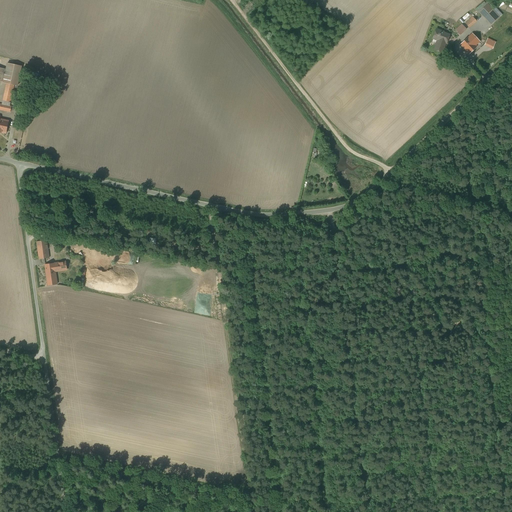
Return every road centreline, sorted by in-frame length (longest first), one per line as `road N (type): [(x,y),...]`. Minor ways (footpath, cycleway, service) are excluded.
road 1 (unclassified): [(16,160),(247,212),(328,210),(360,198),(511,58)]
road 2 (track): [(464,102),(503,511)]
road 3 (track): [(388,171),(345,146),(229,0)]
road 4 (track): [(328,210),(356,420)]
road 5 (unclassified): [(16,160),(44,357)]
road 6 (unclassified): [(44,357),(66,511)]
